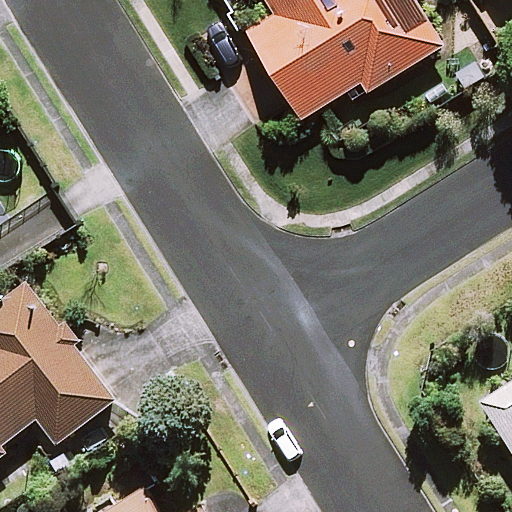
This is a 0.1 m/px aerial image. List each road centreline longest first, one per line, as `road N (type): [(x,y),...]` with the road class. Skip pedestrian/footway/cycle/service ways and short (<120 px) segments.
road 1 (residential): [(249,336),(48,0)]
road 2 (residential): [(249,336),(511,186)]
road 3 (residential): [(367,511),(249,336)]
